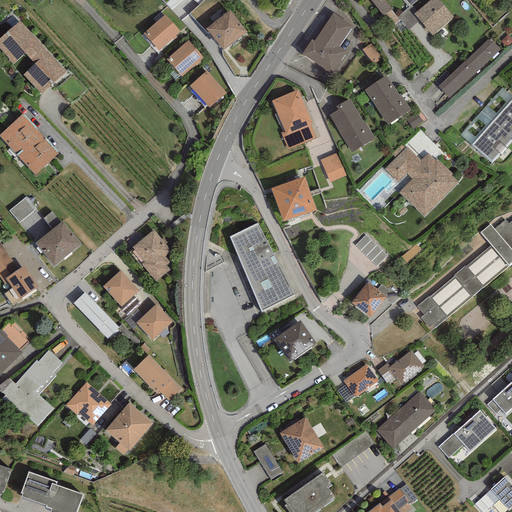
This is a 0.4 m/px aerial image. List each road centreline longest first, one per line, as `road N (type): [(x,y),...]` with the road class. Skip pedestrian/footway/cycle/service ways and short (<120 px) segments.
road 1 (residential): [(219,438),(365,344),(322,316),(257,196),(220,150)]
road 2 (residential): [(219,438),(187,436),(49,301),(157,207)]
road 3 (tertiary): [(219,438),(196,356),(191,283),(220,150)]
road 4 (residential): [(511,358),(341,511)]
road 5 (tertiary): [(220,150),(312,0)]
